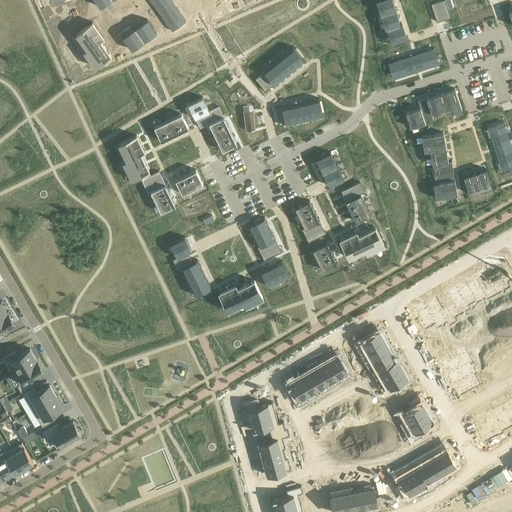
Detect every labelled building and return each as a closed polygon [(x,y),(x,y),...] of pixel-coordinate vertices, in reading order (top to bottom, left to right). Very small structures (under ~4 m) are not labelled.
[(85,0),(57,20),(66,32),(93,12),(85,0)] [(160,0),(149,0),(158,11),(165,6),(160,0)] [(445,0),(443,0),(431,4),(437,22),(451,18),(445,0)] [(172,1),(165,6),(179,26),(186,21),(172,1)] [(393,3),(378,8),(380,15),(396,10),(393,3)] [(165,6),(158,11),(172,31),(179,26),(165,6)] [(396,10),(380,15),(383,22),(398,17),(396,10)] [(398,17),(383,22),(385,29),(387,29),(400,24),(398,17)] [(147,19),(141,24),(150,37),(156,32),(147,19)] [(92,22),(76,34),(82,42),(98,30),(92,22)] [(400,24),(387,29),(389,36),(404,31),(402,23),(400,24)] [(141,24),(135,28),(144,41),(150,37),(141,24)] [(135,28),(129,32),(138,45),(144,41),(135,28)] [(98,30),(82,42),(87,49),(100,40),(103,38),(98,30)] [(404,31),(389,36),(391,43),(407,38),(404,31)] [(129,32),(122,37),(132,50),(138,45),(129,32)] [(87,49),(84,51),(90,59),(106,48),(100,40),(87,49)] [(293,47),(287,52),(297,65),(298,66),(305,61),(293,47)] [(106,48),(90,59),(95,67),(111,55),(106,48)] [(434,48),(411,56),(413,64),(436,56),(434,48)] [(287,52),(281,56),(292,69),(297,65),(287,52)] [(281,56),(275,61),(286,74),(292,69),(281,56)] [(411,56),(388,63),(390,71),(413,64),(411,56)] [(436,56),(413,64),(416,72),(439,64),(436,56)] [(275,61),(270,66),(281,80),(287,75),(286,74),(275,61)] [(413,64),(390,71),(393,79),(416,72),(413,64)] [(270,66),(263,71),(265,73),(274,84),(275,85),(281,80),(270,66)] [(265,73),(256,79),(265,91),(274,84),(265,73)] [(455,88),(447,91),(452,106),(454,112),(462,109),(455,88)] [(447,91),(440,93),(445,108),(452,106),(447,91)] [(440,93),(433,95),(438,111),(445,108),(440,93)] [(433,95),(426,98),(431,113),(438,111),(433,95)] [(202,97),(188,104),(191,111),(206,104),(202,97)] [(319,98),(311,100),(315,117),(323,115),(319,98)] [(426,98),(418,100),(420,107),(425,122),(433,120),(431,113),(426,98)] [(311,100),(304,102),(304,103),(308,119),(315,117),(311,100)] [(304,103),(297,105),(301,120),(308,119),(304,103)] [(206,104),(191,111),(195,118),(209,111),(209,110),(206,104)] [(289,105),(281,107),(282,108),(285,123),(285,124),(293,122),(290,106),(289,105)] [(290,106),(293,122),(301,120),(297,105),(290,106)] [(209,111),(195,118),(200,128),(209,123),(223,116),(218,106),(209,110),(209,111)] [(420,107),(413,110),(418,125),(425,122),(420,107)] [(276,110),(280,125),(285,123),(282,108),(276,110)] [(253,109),(243,110),(245,130),(255,129),(253,109)] [(413,110),(406,112),(411,127),(418,125),(413,110)] [(181,113),(174,116),(181,131),(188,127),(181,113)] [(174,116),(168,120),(175,134),(181,131),(174,116)] [(223,116),(209,123),(212,130),(227,123),(223,116)] [(168,120),(161,123),(168,137),(175,134),(168,120)] [(504,122),(495,124),(502,143),(510,141),(504,122)] [(161,123),(154,126),(161,141),(168,137),(161,123)] [(227,123),(212,130),(216,137),(230,130),(227,123)] [(495,124),(487,127),(494,146),(502,143),(495,124)] [(230,130),(216,137),(219,143),(233,136),(230,130)] [(443,132),(421,136),(423,144),(429,143),(445,140),(443,132)] [(136,135),(119,144),(123,152),(141,143),(136,135)] [(233,136),(219,143),(222,150),(237,143),(233,136)] [(445,140),(429,143),(430,150),(446,147),(445,140)] [(502,143),(494,146),(496,153),(504,151),(511,148),(511,147),(510,141),(502,143)] [(141,143),(123,152),(127,160),(141,153),(141,154),(145,152),(141,143)] [(446,147),(430,150),(431,157),(447,155),(446,147)] [(504,151),(496,153),(502,173),(510,170),(504,151)] [(330,152),(316,159),(319,166),(334,159),(330,152)] [(127,160),(123,162),(127,171),(145,162),(141,154),(141,153),(127,160)] [(447,155),(431,157),(433,165),(448,162),(447,155)] [(334,159),(319,166),(323,172),(337,165),(334,159)] [(448,162),(433,165),(436,182),(439,182),(455,179),(452,161),(448,162)] [(145,162),(127,171),(131,179),(149,170),(145,162)] [(337,165),(323,172),(326,179),(340,172),(337,165)] [(196,169),(189,173),(196,187),(203,184),(196,169)] [(486,169),(478,171),(484,189),(492,186),(486,169)] [(159,171),(141,179),(148,192),(151,191),(165,184),(159,171)] [(478,171),(471,174),(477,191),(484,189),(478,171)] [(340,172),(326,179),(329,186),(344,179),(340,172)] [(189,173),(183,176),(190,191),(196,187),(189,173)] [(471,174),(463,176),(469,193),(477,191),(471,174)] [(183,176),(176,180),(183,194),(190,191),(183,176)] [(455,179),(439,182),(440,189),(456,187),(455,179)] [(360,182),(341,191),(346,201),(360,194),(365,192),(360,182)] [(165,184),(151,191),(154,198),(168,191),(165,184)] [(434,190),(436,198),(457,194),(456,187),(440,189),(434,190)] [(168,191),(154,198),(157,205),(172,198),(168,191)] [(360,194),(346,201),(349,208),(353,206),(364,201),(360,194)] [(172,198),(157,205),(161,212),(175,205),(172,198)] [(309,200),(295,207),(298,214),(313,207),(309,200)] [(353,206),(349,208),(353,215),(367,207),(364,201),(353,206)] [(313,207),(298,214),(302,221),(316,214),(313,207)] [(367,207),(353,215),(356,222),(370,214),(367,207)] [(316,214),(302,221),(305,228),(319,221),(316,214)] [(264,217),(248,225),(252,233),(267,225),(268,225),(264,217)] [(305,228),(302,229),(308,242),(326,234),(319,221),(305,228)] [(267,225),(252,233),(255,239),(270,232),(267,225)] [(375,227),(367,231),(375,249),(384,245),(375,227)] [(270,232),(255,239),(259,246),(275,238),(271,231),(270,232)] [(357,231),(348,236),(357,253),(365,249),(358,235),(357,231)] [(358,235),(365,249),(367,253),(375,249),(367,231),(358,235)] [(185,236),(170,243),(174,250),(188,243),(185,236)] [(348,236),(340,240),(349,257),(357,253),(348,236)] [(259,246),(257,247),(264,260),(281,251),(275,239),(275,238),(259,246)] [(327,242),(312,249),(316,256),(330,249),(327,242)] [(188,243),(174,250),(177,257),(187,252),(191,250),(188,243)] [(330,249),(316,256),(319,263),(333,256),(330,249)] [(177,257),(173,259),(178,269),(182,268),(181,267),(192,262),(187,252),(177,257)] [(333,256),(319,263),(323,270),(337,263),(333,256)] [(192,262),(181,267),(182,268),(185,275),(200,267),(201,267),(197,259),(192,262)] [(511,273),(503,259),(493,264),(504,283),(511,278),(511,273)] [(282,260),(274,263),(275,265),(282,280),(290,276),(282,260)] [(493,264),(484,270),(485,272),(497,293),(507,287),(505,283),(504,283),(493,264)] [(268,268),(276,283),(282,280),(275,265),(268,268)] [(200,267),(185,275),(188,281),(203,274),(200,267)] [(268,267),(261,270),(268,286),(276,283),(268,268),(268,267)] [(485,272),(476,277),(486,296),(487,298),(497,293),(485,272)] [(203,274),(188,281),(192,288),(206,281),(203,274)] [(476,277),(466,283),(476,299),(475,299),(476,302),(486,296),(476,277)] [(206,281),(192,288),(195,295),(211,287),(207,280),(206,281)] [(254,280),(246,284),(254,302),(263,298),(254,280)] [(466,283),(457,288),(466,304),(467,304),(475,299),(476,299),(466,283)] [(236,284),(227,288),(236,306),(244,302),(237,288),(236,284)] [(237,288),(244,302),(246,306),(254,302),(246,284),(237,288)] [(227,288),(219,293),(227,310),(236,306),(227,288)] [(457,288),(447,293),(459,314),(469,308),(467,304),(466,304),(457,288)] [(426,305),(426,306),(435,322),(435,323),(437,327),(447,321),(449,325),(455,321),(448,310),(443,313),(436,300),(426,305)] [(425,303),(411,311),(416,319),(419,317),(425,328),(435,323),(435,322),(426,306),(426,305),(425,303)] [(8,312),(0,316),(0,339),(5,336),(2,331),(15,323),(8,312),(7,312),(8,312)] [(379,331),(358,343),(364,352),(385,341),(379,331)] [(385,341),(364,352),(370,362),(374,360),(373,359),(390,350),(385,341)] [(14,350),(4,357),(13,373),(37,360),(36,359),(30,348),(18,356),(14,350)] [(390,350),(373,359),(374,360),(379,369),(395,359),(390,350)] [(448,358),(441,362),(449,376),(451,375),(450,374),(469,364),(471,363),(465,353),(450,361),(448,358)] [(338,355),(328,360),(340,381),(350,376),(338,355)] [(395,359),(379,369),(384,378),(403,368),(397,358),(395,359)] [(37,360),(13,373),(20,384),(18,385),(21,391),(34,384),(31,378),(44,371),(37,359),(36,359),(37,360)] [(328,360),(318,366),(330,387),(340,381),(328,360)] [(469,364),(450,374),(451,375),(456,384),(472,374),(473,375),(475,373),(469,364)] [(318,366),(309,371),(319,388),(318,388),(320,392),(330,387),(318,366)] [(403,368),(384,378),(390,388),(401,382),(403,385),(411,381),(403,368)] [(309,371),(300,376),(309,393),(310,393),(318,388),(319,388),(309,371)] [(472,374),(456,384),(461,394),(478,384),(473,375),(472,374)] [(300,376),(290,382),(302,403),(312,397),(310,393),(309,393),(300,376)] [(34,386),(23,392),(33,409),(56,396),(49,384),(37,392),(34,386)] [(5,396),(0,399),(3,405),(9,401),(5,396)] [(56,396),(33,409),(43,426),(53,420),(50,414),(63,407),(56,396)] [(415,406),(402,414),(407,423),(407,424),(428,412),(420,398),(413,403),(415,406)] [(9,402),(4,405),(7,411),(13,408),(9,402)] [(254,402),(246,405),(250,420),(275,412),(272,402),(256,406),(254,402)] [(511,413),(507,405),(498,410),(507,425),(511,422),(511,413)] [(489,415),(488,415),(497,431),(498,430),(507,425),(498,410),(489,415)] [(275,412),(250,420),(253,430),(268,426),(270,433),(285,428),(283,421),(278,423),(275,412)] [(407,423),(405,424),(414,440),(427,432),(424,427),(434,422),(428,412),(407,424),(407,423)] [(488,413),(477,419),(484,431),(481,433),(485,440),(499,433),(498,430),(497,431),(488,415),(489,415),(488,413)] [(57,423),(42,432),(45,438),(49,436),(56,447),(69,440),(69,442),(75,438),(74,437),(80,433),(73,421),(60,428),(57,423)] [(24,426),(18,429),(23,437),(28,434),(24,426)] [(272,439),(259,443),(262,454),(283,448),(285,448),(282,437),(289,435),(287,427),(285,428),(270,433),(272,439)] [(35,431),(24,437),(27,444),(39,437),(35,431)] [(22,442),(12,448),(24,468),(34,462),(22,442)] [(444,445),(434,451),(437,455),(446,470),(456,465),(444,445)] [(3,453),(14,472),(13,472),(14,474),(24,468),(12,448),(3,453)] [(283,448),(262,454),(265,464),(286,458),(285,458),(283,448)] [(2,452),(0,453),(0,470),(4,478),(13,472),(14,472),(3,453),(2,452)] [(426,455),(415,461),(418,466),(418,465),(427,481),(437,476),(428,460),(426,455)] [(428,460),(437,476),(446,470),(437,455),(428,460)] [(286,458),(265,464),(268,475),(291,468),(288,457),(285,458),(286,458)] [(409,471),(419,488),(429,483),(427,481),(418,465),(418,466),(409,471)] [(407,466),(396,472),(404,486),(401,488),(405,496),(419,488),(409,471),(407,466)] [(373,484),(362,487),(362,489),(363,489),(366,507),(381,504),(379,495),(375,496),(373,484)] [(288,495),(272,500),(275,511),(301,504),(298,493),(303,492),(301,485),(286,489),(288,495)] [(352,486),(340,488),(345,511),(355,509),(352,491),(352,486)] [(340,488),(329,490),(333,511),(337,511),(345,511),(340,488)] [(352,491),(355,509),(366,507),(363,489),(362,489),(352,491)]
